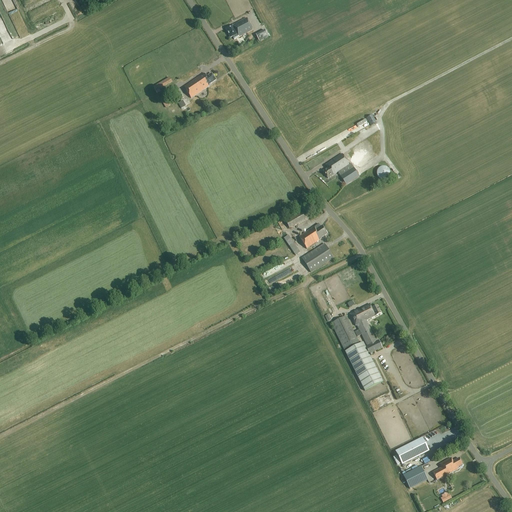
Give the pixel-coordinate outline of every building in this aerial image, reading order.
[(33,16),(56,5),(53,0),(52,0),(31,10),(33,16)] [(254,30),(247,17),(225,29),(230,38),(233,37),(235,40),(254,30)] [(256,35),(259,42),(268,37),(265,30),(256,35)] [(216,80),(211,74),(207,77),(205,73),(184,87),(191,98),(210,86),(209,85),(216,80)] [(154,88),(156,91),(172,82),(170,79),(154,88)] [(179,88),(174,91),(179,101),(184,98),(179,88)] [(159,98),(165,107),(170,104),(164,95),(159,98)] [(227,113),(234,109),(232,104),(224,108),(227,113)] [(366,118),(371,126),(376,123),(372,115),(366,118)] [(385,149),(377,135),(355,149),(364,163),(385,149)] [(318,158),(321,162),(324,161),(324,160),(341,150),(338,145),(321,156),(318,158)] [(323,171),(328,179),(337,172),(346,184),(359,176),(351,164),(349,165),(342,155),(325,165),(328,168),(323,171)] [(379,179),(381,180),(382,180),(383,180),(385,180),(386,179),(388,179),(388,177),(389,176),(390,175),(390,173),(390,172),(389,171),(388,169),(387,168),(386,168),(384,167),(383,167),(381,167),(380,168),(379,169),(378,170),(377,171),(377,172),(377,174),(377,175),(377,177),(378,178),(379,179)] [(302,212),(301,213),(285,221),(289,228),(308,217),(305,212),(303,214),(302,212)] [(327,234),(322,226),(321,227),(319,224),(299,238),(306,249),(321,239),(321,238),(327,234)] [(284,239),(296,256),(300,253),(288,236),(284,239)] [(287,258),(292,255),(281,237),(276,240),(287,258)] [(333,258),(324,244),(302,259),(311,272),(333,258)] [(264,278),(267,283),(281,276),(280,273),(281,272),(280,270),(264,278)] [(265,293),(292,281),(290,274),(263,286),(265,293)] [(383,383),(369,355),(382,349),(378,341),(376,342),(366,321),(381,313),(377,305),(371,308),(370,305),(350,315),(355,326),(356,325),(359,330),(354,332),(357,338),(361,336),(367,347),(366,347),(363,342),(359,344),(345,317),(330,324),(364,392),(383,383)] [(422,438),(395,452),(402,465),(428,451),(422,438)] [(463,465),(459,458),(453,462),(451,458),(439,465),(441,468),(432,473),(436,481),(458,469),(457,468),(463,465)] [(421,467),(403,476),(409,489),(427,480),(421,467)] [(443,503),(451,499),(449,494),(441,498),(443,503)] [(490,504),(485,496),(482,498),(485,503),(482,505),(484,508),(490,504)]
